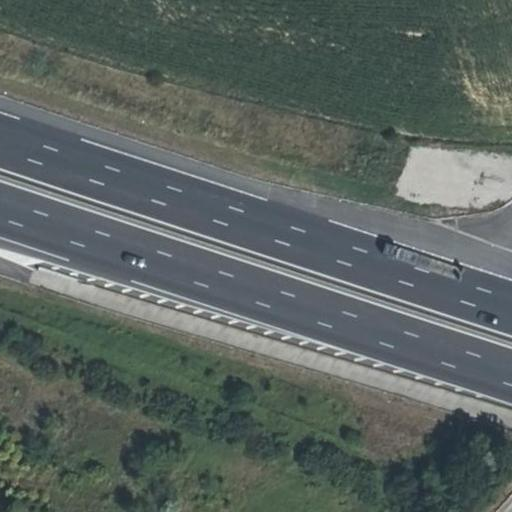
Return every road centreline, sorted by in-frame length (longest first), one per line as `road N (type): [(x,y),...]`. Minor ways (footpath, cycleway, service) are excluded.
road 1 (motorway): [(511,308),(0,140)]
road 2 (motorway): [(0,209),(511,376)]
